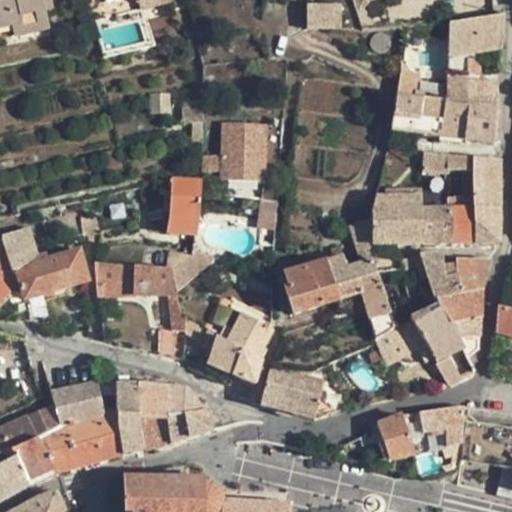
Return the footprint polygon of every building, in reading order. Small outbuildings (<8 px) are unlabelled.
[(0,0),(0,36),(52,28),(46,0),(0,0)] [(139,0),(143,10),(172,0),(139,0)] [(307,30),(342,29),(342,6),(307,5),(307,30)] [(447,73),(468,74),(470,53),(481,52),(501,49),(503,16),(449,24),(447,73)] [(482,75),(481,52),(470,53),(468,74),(482,75)] [(418,73),(401,70),(400,78),(417,80),(418,73)] [(496,108),(499,86),(479,84),(480,77),(474,77),(473,83),(447,81),(446,102),(469,105),(496,108)] [(417,80),(400,78),(397,96),(415,98),(417,80)] [(171,114),(171,94),(151,93),(151,113),(171,114)] [(417,135),(439,138),(445,102),(415,98),(397,96),(393,121),(388,150),(415,153),(417,135)] [(184,123),(196,123),(203,123),(204,100),(184,101),(184,123)] [(439,138),(464,142),(469,105),(446,102),(445,102),(439,138)] [(494,144),(496,108),(469,105),(464,142),(494,144)] [(224,154),(205,154),(202,170),(221,171),(220,182),(265,180),(271,128),(225,123),(224,154)] [(423,173),(449,175),(450,170),(463,172),(473,173),(473,194),(473,202),(473,208),(474,245),(500,245),(500,159),(424,153),(423,173)] [(463,194),(473,194),(473,173),(463,172),(463,194)] [(201,182),(171,183),(169,205),(148,214),(151,225),(171,216),(169,236),(197,236),(201,182)] [(377,274),(402,271),(399,261),(395,245),(424,245),(422,209),(422,196),(376,197),(372,220),(373,247),(373,248),(372,262),(377,274)] [(261,227),(275,229),(277,203),(263,201),(259,227),(261,227)] [(473,202),(468,202),(468,208),(462,208),(452,208),(453,245),(474,245),(473,208),(473,202)] [(424,245),(453,245),(452,208),(447,209),(422,209),(424,245)] [(309,213),(288,210),(287,221),(308,223),(309,213)] [(81,219),(84,235),(102,232),(100,216),(81,219)] [(350,227),(356,248),(373,247),(372,220),(350,227)] [(274,247),(275,229),(261,227),(259,245),(274,247)] [(0,241),(0,301),(5,296),(15,319),(52,325),(43,293),(91,281),(81,248),(43,263),(26,231),(0,241)] [(366,310),(376,341),(394,329),(390,316),(377,274),(372,262),(373,248),(373,247),(356,248),(362,265),(347,270),(342,250),(332,251),(333,260),(327,262),(339,301),(344,316),(366,310)] [(172,270),(99,266),(103,294),(169,295),(159,350),(185,362),(192,319),(179,290),(216,260),(195,250),(172,270)] [(428,276),(436,300),(461,295),(458,275),(456,260),(456,259),(443,257),(443,255),(422,256),(428,276)] [(294,315),(339,301),(327,262),(325,256),(285,269),(289,288),(286,289),(294,315)] [(428,276),(422,256),(415,258),(419,268),(422,278),(428,276)] [(403,273),(419,268),(415,258),(399,261),(402,271),(403,273)] [(489,260),(456,260),(458,275),(461,295),(483,290),(489,260)] [(469,359),(479,350),(483,290),(461,295),(436,300),(438,304),(450,325),(459,338),(464,347),(469,359)] [(431,353),(459,338),(450,325),(438,304),(414,316),(410,318),(426,345),(431,353)] [(511,310),(498,307),(496,334),(511,338),(511,310)] [(228,343),(210,331),(198,370),(249,403),(275,333),(242,316),(228,343)] [(386,367),(426,345),(410,318),(394,329),(376,341),(377,344),(386,367)] [(447,356),(464,347),(459,338),(431,353),(436,361),(447,356)] [(463,379),(447,356),(436,361),(437,364),(436,365),(449,386),(463,379)] [(323,389),(272,377),(264,408),(313,418),(323,389)] [(104,412),(100,395),(98,382),(67,389),(65,378),(48,381),(54,405),(60,428),(105,416),(104,412)] [(118,395),(117,383),(117,378),(97,378),(98,382),(100,395),(118,395)] [(118,395),(118,412),(118,427),(122,456),(145,451),(140,416),(139,384),(117,383),(118,395)] [(145,451),(171,444),(169,417),(169,386),(139,384),(140,416),(145,451)] [(186,388),(169,386),(169,417),(184,414),(205,411),(186,388)] [(54,405),(5,426),(16,449),(38,439),(60,428),(54,405)] [(446,448),(462,444),(464,408),(419,413),(423,434),(446,431),(446,448)] [(212,431),(205,411),(184,414),(189,438),(210,433),(212,431)] [(55,476),(122,456),(118,427),(118,412),(104,412),(105,416),(60,428),(38,439),(55,476)] [(171,444),(189,438),(184,414),(169,417),(171,444)] [(389,463),(415,457),(402,414),(377,424),(389,463)] [(462,459),(506,466),(511,466),(511,428),(466,422),(462,459)] [(2,428),(0,428),(0,466),(14,459),(11,451),(16,449),(5,426),(2,428)] [(29,488),(55,476),(38,439),(16,449),(11,451),(14,459),(16,458),(29,488)] [(0,504),(29,488),(16,458),(14,459),(0,466),(0,504)] [(511,466),(506,466),(498,494),(511,497),(511,466)] [(221,511),(223,500),(222,495),(218,490),(212,485),(206,482),(206,477),(122,476),(123,511),(221,511)] [(36,500),(13,511),(65,511),(57,493),(54,492),(36,500)] [(289,511),(290,505),(223,500),(221,511),(289,511)]
